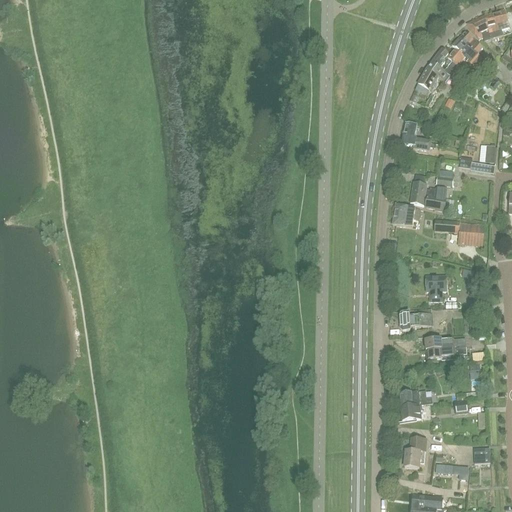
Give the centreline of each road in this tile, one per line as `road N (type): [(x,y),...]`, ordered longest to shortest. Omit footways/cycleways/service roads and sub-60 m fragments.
road 1 (residential): [(377,511),(394,127),(431,50),(490,0)]
road 2 (primary): [(358,511),(365,200),(386,83),(413,0)]
road 3 (tertiary): [(318,511),(327,0)]
